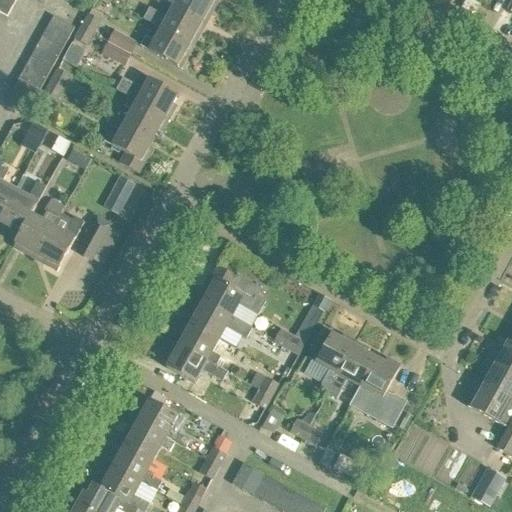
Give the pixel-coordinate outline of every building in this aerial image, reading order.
[(4,0),(0,7),(0,15),(7,20),(17,0),(4,0)] [(214,2),(211,0),(178,0),(174,8),(202,24),(207,15),(211,17),(218,4),(214,2)] [(476,14),(480,6),(469,0),(466,0),(461,10),(470,15),(476,14)] [(197,33),(202,24),(174,8),(166,22),(150,13),(145,22),(161,31),(189,47),(193,49),(201,35),(197,33)] [(82,29),(93,35),(100,23),(89,17),(82,29)] [(48,29),(69,40),(74,30),(53,18),(48,29)] [(63,50),(69,40),(48,29),(42,39),(63,50)] [(86,48),(93,35),(82,29),(75,42),(86,48)] [(185,55),(189,47),(161,31),(154,44),(145,39),(140,48),(181,71),(188,57),(185,55)] [(108,44),(130,56),(136,45),(114,33),(108,44)] [(57,60),(63,50),(42,39),(36,49),(57,60)] [(123,67),(129,57),(108,45),(102,56),(123,67)] [(52,71),(57,60),(36,49),(31,59),(52,71)] [(46,81),(52,71),(31,59),(25,69),(46,81)] [(40,91),(46,81),(25,69),(19,79),(40,91)] [(51,84),(63,91),(68,81),(70,78),(58,72),(51,84)] [(35,101),(40,91),(19,79),(14,90),(35,101)] [(117,92),(128,98),(169,121),(176,108),(172,106),(178,97),(149,81),(144,91),(124,79),(117,92)] [(56,103),(63,91),(51,84),(44,97),(56,103)] [(162,134),(169,121),(128,98),(123,107),(132,112),(125,125),(153,141),(158,132),(162,134)] [(45,131),(33,124),(28,135),(39,141),(45,131)] [(148,150),(153,141),(125,125),(117,139),(108,134),(103,143),(125,155),(120,166),(139,176),(152,152),(148,150)] [(41,144),(40,147),(45,150),(62,160),(70,146),(67,145),(47,134),(43,142),(41,144)] [(91,161),(73,151),(67,162),(84,172),(91,161)] [(0,219),(16,191),(2,184),(8,173),(0,168),(0,219)] [(135,186),(121,179),(111,198),(125,205),(135,186)] [(21,231),(31,216),(47,188),(38,184),(30,199),(16,191),(0,219),(0,224),(11,230),(13,227),(21,231)] [(53,229),(60,215),(64,209),(51,202),(44,213),(48,215),(44,224),(31,216),(21,231),(14,244),(24,250),(22,253),(35,261),(37,257),(53,229)] [(84,224),(74,219),(72,222),(60,215),(53,229),(37,257),(46,262),(44,266),(57,273),(84,224)] [(97,218),(76,256),(91,264),(93,262),(102,267),(119,236),(110,231),(112,227),(97,218)] [(259,291),(218,268),(204,293),(208,295),(203,303),(232,319),(239,306),(257,316),(264,303),(255,298),(259,291)] [(328,301),(319,296),(313,307),(324,313),(330,302),(328,301)] [(191,326),(219,341),(227,328),(236,333),(241,324),(232,319),(203,303),(200,301),(192,315),(196,317),(191,326)] [(212,355),(219,341),(191,326),(186,335),(182,333),(175,346),(216,368),(221,359),(212,355)] [(286,350),(293,339),(280,332),(274,343),(286,350)] [(333,386),(355,344),(342,337),(340,341),(331,336),(315,364),(329,372),(320,388),(321,392),(327,396),(333,385),(333,386)] [(293,339),(286,350),(299,357),(305,346),(293,339)] [(499,351),(492,364),(511,375),(511,345),(508,343),(503,353),(499,351)] [(360,389),(375,360),(366,355),(369,351),(355,344),(333,386),(342,391),(347,382),(360,389)] [(216,368),(175,346),(168,359),(171,361),(166,370),(195,386),(202,372),(221,383),(226,374),(216,368)] [(375,360),(360,389),(373,396),(362,416),(376,423),(382,412),(378,409),(400,369),(387,361),(384,365),(375,360)] [(483,388),(511,404),(511,403),(511,375),(492,364),(484,377),(488,379),(483,388)] [(250,387),(260,393),(271,399),(278,386),(257,374),(250,387)] [(511,404),(483,388),(478,397),(474,395),(467,409),(507,431),(497,449),(511,457),(511,404)] [(271,399),(260,393),(253,405),(264,411),(271,399)] [(133,422),(175,445),(185,451),(190,442),(170,432),(178,418),(150,402),(144,411),(141,409),(133,422)] [(170,454),(175,445),(133,422),(126,435),(130,438),(125,447),(153,462),(161,449),(170,454)] [(303,441),(309,429),(296,422),(290,434),(303,441)] [(309,429),(303,441),(315,448),(321,436),(309,429)] [(207,463),(218,469),(231,446),(220,440),(207,463)] [(109,467),(113,469),(141,485),(150,490),(150,489),(157,493),(162,484),(146,475),(153,462),(125,447),(120,456),(116,453),(109,467)] [(211,482),(218,469),(207,463),(200,476),(211,482)] [(242,492),(254,471),(244,465),(232,486),(242,492)] [(141,485),(113,469),(108,478),(104,475),(97,488),(136,511),(138,511),(146,511),(150,506),(134,498),(141,485)] [(253,498),(264,477),(254,471),(242,492),(253,498)] [(504,480),(486,471),(471,499),(488,508),(504,480)] [(263,503),(274,482),(264,477),(253,498),(263,503)] [(273,509),(285,488),(274,482),(263,503),(273,509)] [(183,507),(191,511),(194,511),(206,491),(195,485),(186,500),(170,491),(166,498),(183,507)] [(84,493),(77,506),(87,511),(115,511),(116,511),(117,511),(135,511),(136,511),(97,488),(93,486),(88,495),(84,493)] [(278,511),(284,511),(295,494),(285,488),(273,509),(278,511)] [(297,511),(305,499),(295,494),(284,511),(297,511)] [(311,511),(315,505),(305,499),(297,511),(311,511)]
